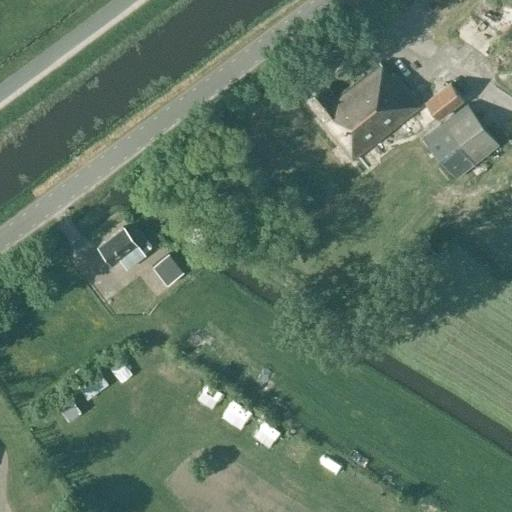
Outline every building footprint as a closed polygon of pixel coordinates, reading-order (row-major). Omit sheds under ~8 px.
[(391,74),(382,62),(336,97),(326,84),(306,99),(353,160),(411,114),(423,129),(438,117),(439,118),(464,98),(452,82),(421,106),(395,71),(391,74)] [(469,103),(424,139),(455,179),(500,143),(469,103)] [(511,131),(511,132),(509,133),(506,136),(502,143),(500,150),(501,154),(502,158),(505,162),(507,165),(511,168),(511,131)] [(142,252),(151,245),(135,224),(126,230),(123,226),(97,245),(110,265),(119,258),(126,266),(143,254),(142,252)] [(167,284),(191,262),(175,244),(159,259),(165,265),(157,272),(167,284)] [(185,354),(177,363),(193,377),(201,369),(185,354)]
